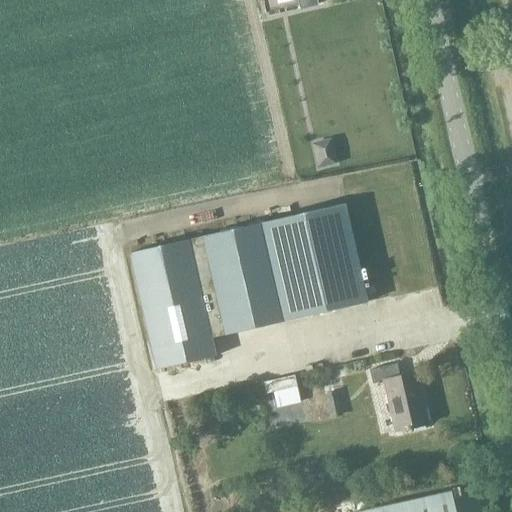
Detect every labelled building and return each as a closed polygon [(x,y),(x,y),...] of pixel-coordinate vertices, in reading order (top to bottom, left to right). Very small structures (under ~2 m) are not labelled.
[(343,204),(128,253),(155,370),(214,356),(210,338),(366,302),(343,204)] [(396,431),(427,424),(416,374),(401,377),(398,365),(371,371),(374,385),(386,383),(396,431)] [(263,381),(265,393),(297,386),(294,374),(263,381)] [(337,390),(324,393),(330,418),(343,414),(337,390)] [(351,511),(454,511),(449,488),(351,510),(351,511)]
